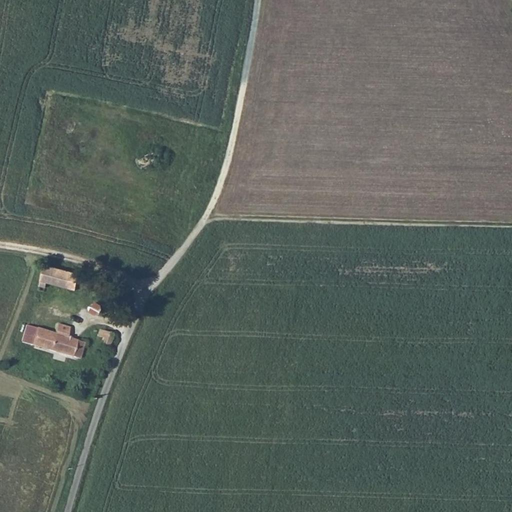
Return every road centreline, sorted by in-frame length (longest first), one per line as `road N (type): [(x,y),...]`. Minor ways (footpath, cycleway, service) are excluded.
road 1 (track): [(0,248),(85,263),(154,287),(207,217),(259,0)]
road 2 (track): [(207,217),(511,224)]
road 3 (unclassified): [(66,511),(112,373),(154,287)]
